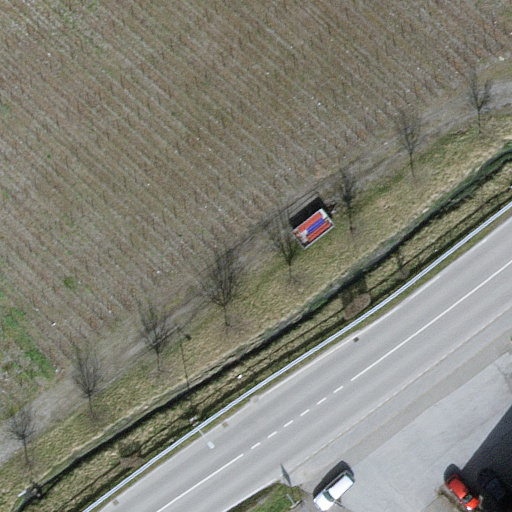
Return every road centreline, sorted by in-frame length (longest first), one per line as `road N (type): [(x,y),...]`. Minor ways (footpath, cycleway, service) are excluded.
road 1 (secondary): [(155,511),(511,260)]
road 2 (unknown): [(338,384),(429,511)]
